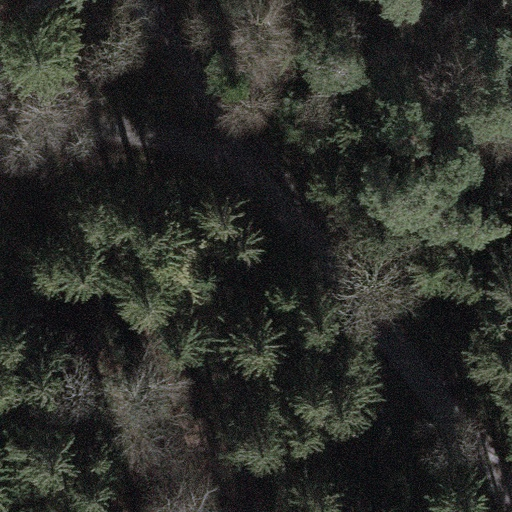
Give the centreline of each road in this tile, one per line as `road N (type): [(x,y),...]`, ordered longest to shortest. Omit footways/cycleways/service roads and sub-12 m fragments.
road 1 (track): [(511,488),(366,302),(212,130),(0,130)]
road 2 (track): [(212,130),(136,0)]
road 3 (track): [(51,0),(7,124)]
